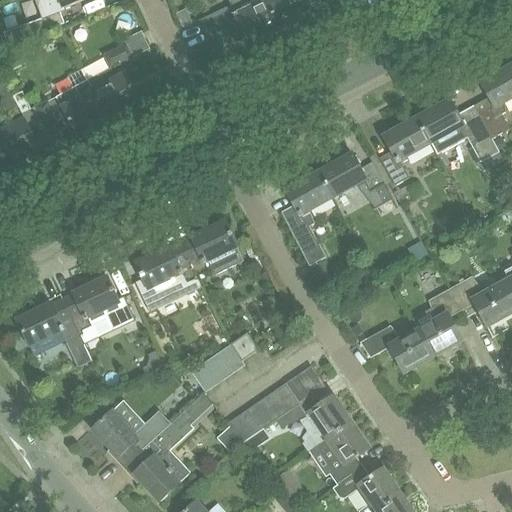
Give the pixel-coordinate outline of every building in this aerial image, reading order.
[(37,21),(27,25),(28,27),(32,37),(65,24),(61,13),(64,11),(63,8),(84,0),(34,0),(42,19),(37,21)] [(248,46),(280,31),(265,0),(260,0),(249,6),(245,0),(229,0),(226,2),(228,7),(200,21),(208,39),(237,24),(248,46)] [(312,15),(311,12),(304,0),(265,0),(280,31),(312,15)] [(185,9),(175,13),(181,27),(191,23),(185,9)] [(105,56),(111,68),(88,81),(108,119),(141,102),(121,64),(133,58),(126,45),(105,56)] [(489,98),(473,106),(488,133),(491,139),(509,129),(502,116),(506,113),(500,103),(511,96),(511,65),(480,83),(489,98)] [(77,136),(108,119),(88,81),(82,70),(68,78),(73,88),(56,97),(48,103),(36,108),(45,131),(57,124),(57,123),(67,117),(77,136)] [(0,98),(8,114),(19,108),(0,72),(0,98)] [(449,100),(416,119),(429,143),(436,155),(466,138),(470,144),(480,163),(481,164),(499,153),(498,151),(493,142),(491,139),(488,133),(473,106),(457,115),(449,100)] [(429,143),(416,119),(383,138),(391,152),(378,159),(394,186),(409,178),(399,160),(429,143)] [(7,139),(0,142),(0,177),(12,171),(6,161),(28,149),(14,124),(3,130),(7,139)] [(501,137),(493,142),(498,151),(506,147),(501,137)] [(352,155),(319,173),(332,197),(355,185),(375,211),(393,200),(387,190),(372,163),(360,169),(352,155)] [(293,207),(281,213),(295,241),(310,267),(325,258),(308,227),(314,224),(309,210),(332,197),(319,173),(285,192),(293,207)] [(395,194),(400,204),(414,197),(408,187),(395,194)] [(191,239),(181,243),(198,278),(211,273),(212,276),(243,262),(236,247),(238,246),(226,221),(190,238),(191,239)] [(421,241),(407,250),(415,263),(429,254),(421,241)] [(142,279),(135,282),(146,306),(164,298),(167,305),(185,297),(181,287),(188,283),(193,293),(203,288),(198,278),(181,243),(171,248),(170,247),(135,263),(142,279)] [(511,279),(502,285),(511,303),(511,254),(511,255),(511,257),(511,279)] [(257,255),(250,259),(256,271),(263,268),(257,255)] [(73,294),(63,299),(79,335),(92,329),(87,318),(104,310),(114,332),(135,322),(124,297),(118,300),(107,277),(73,293),(73,294)] [(487,327),(511,313),(511,303),(502,285),(484,295),(471,278),(450,289),(462,311),(474,304),(487,327)] [(336,305),(346,298),(339,287),(328,294),(336,305)] [(412,320),(418,331),(433,358),(463,341),(449,318),(462,311),(450,289),(429,301),(432,310),(412,320)] [(35,356),(79,335),(63,299),(53,304),(52,303),(17,319),(35,356)] [(358,325),(351,330),(357,338),(363,333),(358,325)] [(404,374),(433,358),(418,331),(401,341),(390,326),(359,343),(370,359),(389,348),(404,374)] [(230,345),(242,362),(259,350),(247,333),(230,345)] [(245,366),(242,362),(230,345),(220,352),(235,373),(245,366)] [(235,373),(220,352),(211,358),(225,379),(235,373)] [(215,386),(225,379),(211,358),(201,365),(215,386)] [(205,393),(215,386),(201,365),(191,372),(205,393)] [(299,405),(302,402),(325,387),(311,366),(285,385),(299,405)] [(277,390),(291,410),(299,405),(285,385),(277,390)] [(281,417),(291,410),(277,390),(267,397),(281,417)] [(152,442),(123,469),(132,478),(133,476),(139,483),(159,503),(180,483),(190,474),(169,451),(183,438),(193,429),(191,426),(211,407),(213,405),(203,394),(170,425),(152,442)] [(271,424),(279,418),(281,417),(267,397),(257,404),(271,424)] [(310,414),(299,421),(307,433),(310,437),(304,442),(303,443),(309,452),(317,447),(324,442),(326,440),(351,424),(333,398),(310,414)] [(247,410),(261,431),(271,424),(257,404),(247,410)] [(251,438),(261,431),(247,410),(238,417),(251,438)] [(123,469),(152,442),(170,425),(158,412),(134,435),(112,412),(91,431),(117,458),(115,460),(123,469)] [(251,438),(238,417),(226,425),(229,429),(240,445),(251,438)] [(324,442),(317,447),(334,472),(329,475),(332,479),(337,486),(363,468),(357,459),(369,451),(351,424),(326,440),(324,442)] [(229,429),(217,439),(231,453),(240,445),(229,429)] [(377,511),(400,496),(382,469),(370,478),(363,468),(337,486),(332,489),(339,499),(344,500),(356,491),(367,506),(358,511),(377,511)] [(276,479),(282,488),(295,478),(289,470),(276,479)] [(411,511),(400,496),(377,511),(411,511)] [(205,511),(196,501),(184,511),(205,511)]
